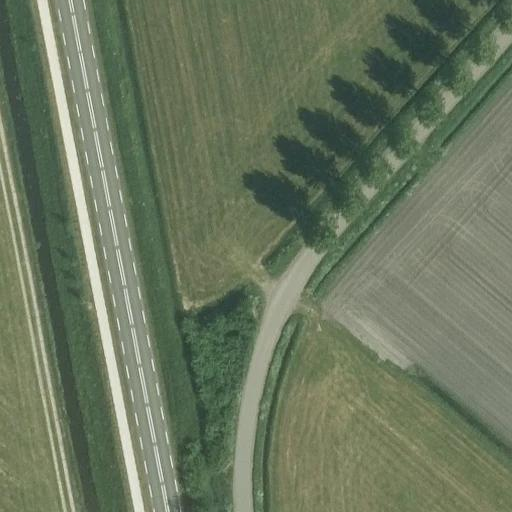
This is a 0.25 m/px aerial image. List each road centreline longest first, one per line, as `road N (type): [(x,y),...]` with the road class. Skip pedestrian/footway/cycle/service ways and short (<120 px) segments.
road 1 (unclassified): [(240,511),(236,470),(250,382),(291,273),(511,25)]
road 2 (secondary): [(165,511),(67,0)]
